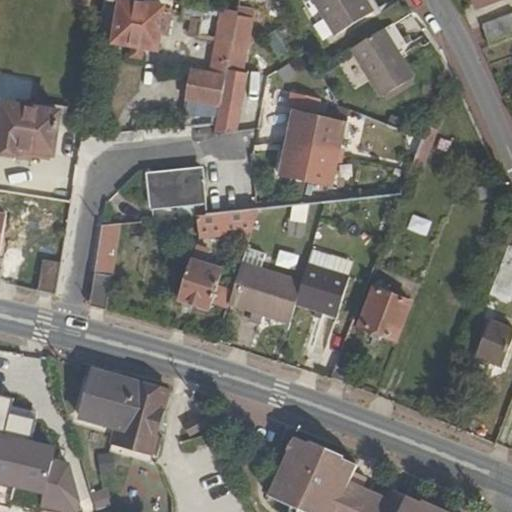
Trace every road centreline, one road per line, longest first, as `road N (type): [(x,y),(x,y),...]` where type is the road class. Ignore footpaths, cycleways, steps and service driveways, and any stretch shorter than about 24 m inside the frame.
road 1 (primary): [(70,330),(264,386),(511,481)]
road 2 (residential): [(242,144),(125,157),(96,182),(70,330)]
road 3 (residential): [(511,181),(425,0)]
